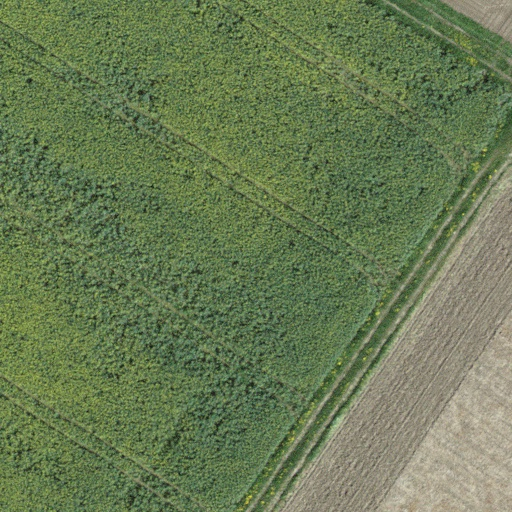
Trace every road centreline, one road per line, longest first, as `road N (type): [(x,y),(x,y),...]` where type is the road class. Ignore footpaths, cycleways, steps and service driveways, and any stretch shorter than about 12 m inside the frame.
road 1 (track): [(511,186),(279,511)]
road 2 (track): [(357,0),(511,100)]
